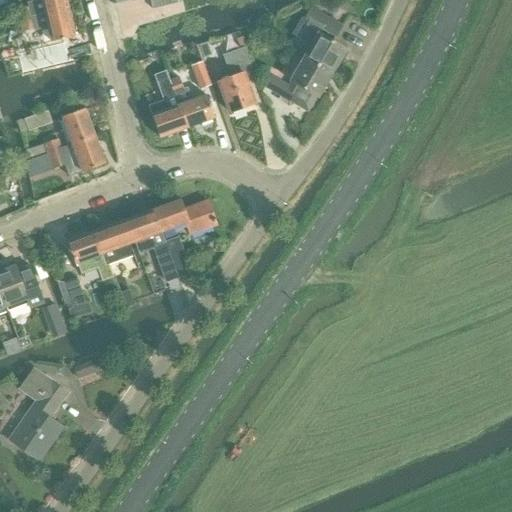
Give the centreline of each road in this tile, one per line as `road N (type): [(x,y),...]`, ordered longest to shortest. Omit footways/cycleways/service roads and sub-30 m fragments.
road 1 (secondary): [(126,511),(341,207),(457,0)]
road 2 (residential): [(51,511),(272,202)]
road 3 (residential): [(272,202),(297,175),(399,0)]
road 4 (residential): [(143,177),(95,0)]
road 5 (residential): [(0,232),(143,177)]
road 6 (residential): [(143,177),(198,163),(241,170),(272,202)]
